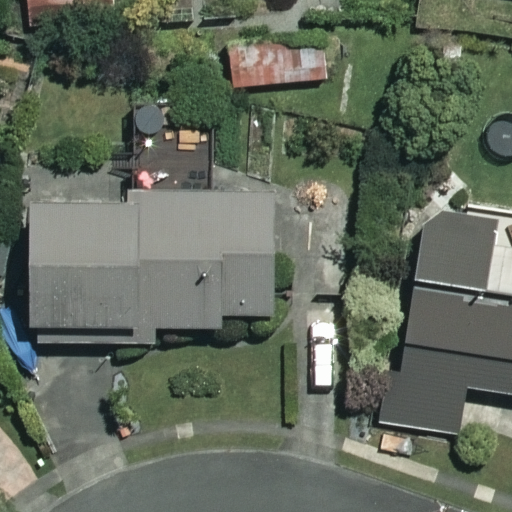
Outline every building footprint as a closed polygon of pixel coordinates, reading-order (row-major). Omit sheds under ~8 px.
[(107,20),(105,0),(25,0),(28,26),(107,20)] [(338,91),(336,43),(222,46),(223,94),(338,91)] [(126,114),(126,191),(210,192),(210,115),(126,114)] [(210,192),(126,191),(28,190),(27,337),(155,338),(155,329),(221,330),(222,316),(275,316),(276,298),(345,298),(346,193),(210,192)] [(489,228),(422,219),(393,425),(455,433),(461,391),(511,397),(511,293),(480,289),(489,228)]
